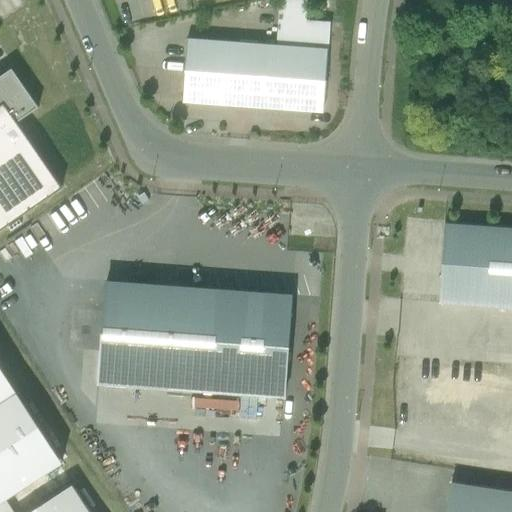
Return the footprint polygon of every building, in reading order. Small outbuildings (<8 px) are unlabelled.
[(184,101),(323,110),(328,51),(188,41),(184,101)] [(0,230),(62,187),(35,148),(17,122),(0,133),(0,230)] [(511,228),(441,223),(436,304),(511,308),(511,228)] [(106,282),(100,383),(285,395),(291,294),(106,282)] [(224,407),(225,398),(191,395),(190,404),(224,407)] [(511,511),(511,491),(451,482),(446,511),(511,511)] [(89,511),(72,484),(28,511),(89,511)]
